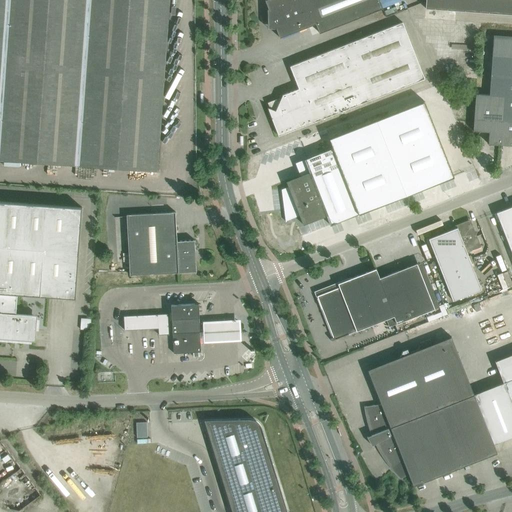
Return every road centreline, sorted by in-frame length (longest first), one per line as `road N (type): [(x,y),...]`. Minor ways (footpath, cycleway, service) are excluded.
road 1 (secondary): [(259,281),(229,209),(221,7)]
road 2 (unclassified): [(259,281),(511,179)]
road 3 (unclassified): [(0,397),(107,404),(247,391)]
road 4 (secondary): [(351,511),(305,377)]
road 5 (secondary): [(291,387),(335,511)]
